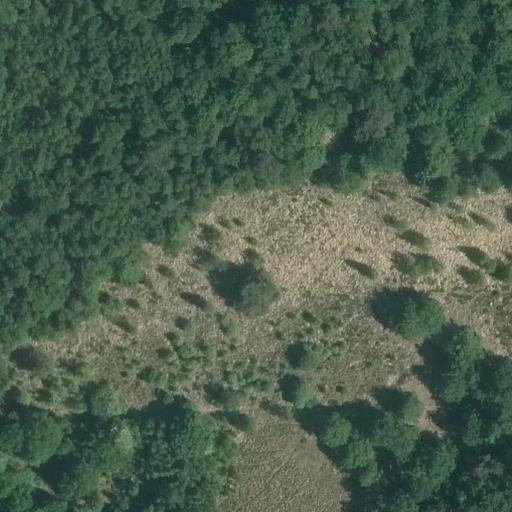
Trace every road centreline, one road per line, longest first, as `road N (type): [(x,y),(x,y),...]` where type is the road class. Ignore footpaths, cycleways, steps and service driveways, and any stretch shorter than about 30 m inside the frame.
road 1 (track): [(0,416),(310,409),(490,445)]
road 2 (track): [(409,511),(449,468),(511,438)]
